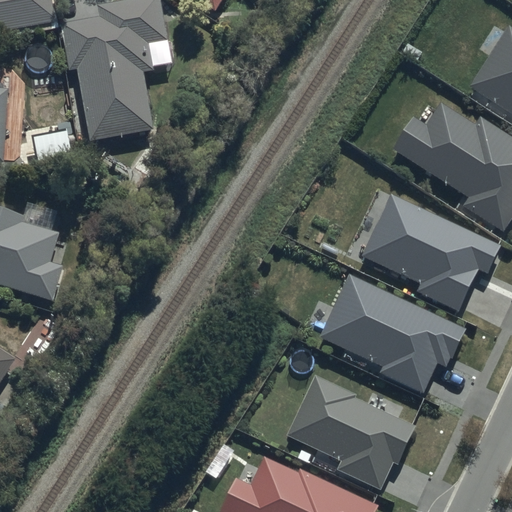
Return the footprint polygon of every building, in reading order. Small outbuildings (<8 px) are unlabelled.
[(0,0),(0,32),(56,23),(51,0),(0,0)] [(62,24),(69,71),(78,70),(90,143),(154,133),(144,72),(156,70),(152,45),(169,42),(162,0),(126,0),(100,4),(102,18),(62,24)] [(197,0),(217,13),(225,0),(197,0)] [(511,26),(509,25),(470,86),(511,112),(511,26)] [(0,163),(6,164),(11,89),(0,88),(0,163)] [(475,124),(441,102),(427,124),(413,115),(391,149),(468,197),(462,206),(503,232),(511,217),(511,136),(480,116),(475,124)] [(32,137),(37,165),(73,159),(69,131),(32,137)] [(502,245),(391,193),(361,256),(420,283),(417,291),(459,311),(479,269),(488,273),(502,245)] [(27,203),(23,216),(0,209),(0,285),(53,301),(63,268),(52,264),(61,234),(56,233),(62,214),(27,203)] [(468,328),(349,274),(320,337),(384,366),(381,373),(424,392),(437,363),(447,367),(451,359),(453,360),(468,328)] [(0,387),(16,362),(0,351),(0,387)] [(357,394),(315,374),(287,435),(342,460),(338,470),(381,490),(394,462),(399,465),(417,426),(356,397),(357,394)] [(251,483),(234,476),(217,511),(375,511),(379,504),(299,468),(297,471),(263,456),(251,483)]
